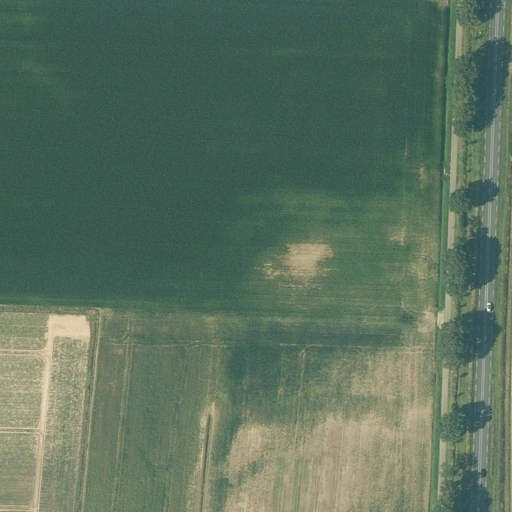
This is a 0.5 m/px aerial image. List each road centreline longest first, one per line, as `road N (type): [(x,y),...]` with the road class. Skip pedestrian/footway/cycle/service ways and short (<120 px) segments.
road 1 (primary): [(497,0),(477,511)]
road 2 (unclassified): [(439,511),(458,0)]
